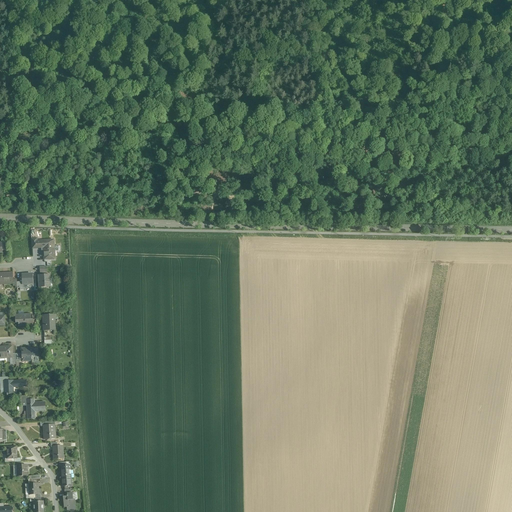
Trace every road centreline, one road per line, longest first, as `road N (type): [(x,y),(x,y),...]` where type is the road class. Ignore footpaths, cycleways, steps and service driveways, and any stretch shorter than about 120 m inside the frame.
road 1 (tertiary): [(511,230),(0,216)]
road 2 (track): [(511,200),(0,190)]
road 3 (track): [(408,198),(411,0)]
road 4 (track): [(4,190),(7,2)]
road 5 (residential): [(57,511),(54,478),(0,408)]
